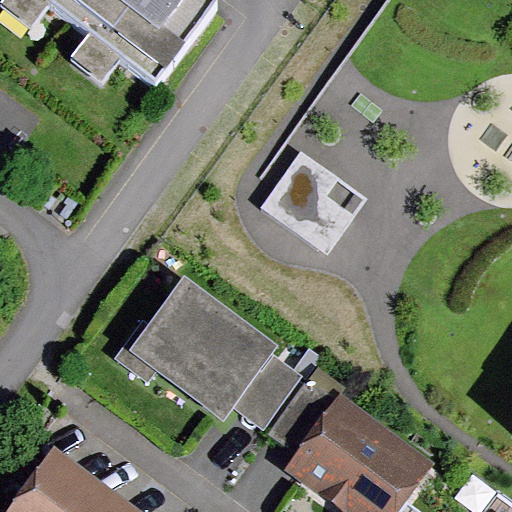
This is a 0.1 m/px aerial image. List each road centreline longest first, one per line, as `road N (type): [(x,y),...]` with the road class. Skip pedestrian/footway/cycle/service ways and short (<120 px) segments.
road 1 (residential): [(270,0),(280,7),(86,272)]
road 2 (residential): [(85,424),(205,511)]
road 3 (residential): [(86,272),(0,387)]
